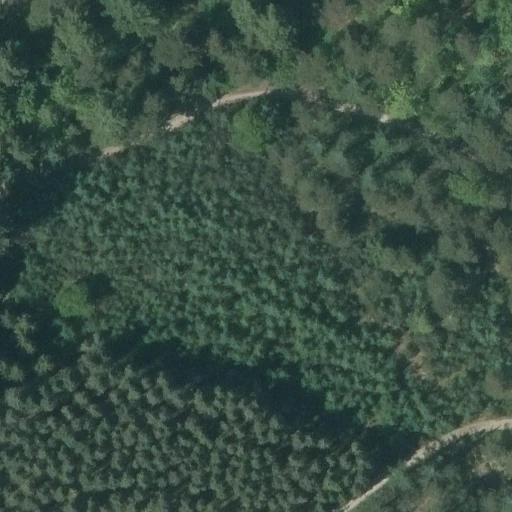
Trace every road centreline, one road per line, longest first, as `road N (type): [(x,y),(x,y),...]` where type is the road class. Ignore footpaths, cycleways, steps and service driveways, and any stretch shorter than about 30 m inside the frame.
road 1 (track): [(0,192),(253,97),(397,123),(511,177)]
road 2 (track): [(511,428),(467,434),(411,459),(339,511)]
